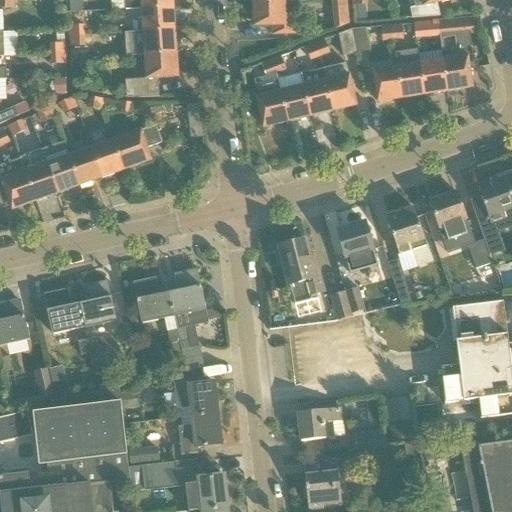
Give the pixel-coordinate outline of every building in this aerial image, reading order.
[(14,9),(14,0),(0,0),(0,8),(14,9)] [(125,0),(126,10),(126,11),(142,10),(142,9),(174,7),(173,0),(125,0)] [(346,0),(339,0),(332,1),(335,30),(349,24),(346,0)] [(408,0),(411,10),(454,0),(408,0)] [(82,1),(68,2),(69,13),(83,13),(82,1)] [(285,16),(285,2),(285,1),(253,3),(254,27),(273,27),(274,35),(296,34),(295,20),(291,15),(285,16)] [(144,33),(175,31),(174,7),(142,9),(142,10),(144,33)] [(480,19),(440,22),(441,36),(481,33),(480,19)] [(415,39),(441,36),(440,22),(414,25),(415,39)] [(393,26),(382,27),(384,41),(394,41),(393,26)] [(394,26),(393,26),(394,41),(395,40),(403,40),(402,26),(394,26)] [(72,37),(86,37),(85,27),(71,28),(72,37)] [(365,29),(353,30),(357,54),(370,51),(365,29)] [(343,57),(357,54),(353,30),(352,30),(339,35),(343,57)] [(16,31),(3,33),(6,54),(19,52),(16,31)] [(145,56),(177,54),(175,31),(144,33),(128,33),(129,57),(145,56)] [(86,37),(72,37),(72,47),(86,46),(86,37)] [(315,44),(320,56),(330,52),(325,40),(315,44)] [(311,59),(320,56),(315,44),(306,48),(311,59)] [(52,55),(66,54),(66,45),(52,45),(52,55)] [(467,51),(442,55),(448,92),(473,88),(467,51)] [(442,52),(419,55),(420,65),(425,96),(448,92),(442,55),(442,52)] [(66,54),(52,55),(52,64),(66,64),(66,54)] [(177,54),(145,56),(147,79),(125,81),(126,98),(133,99),(160,98),(159,79),(178,78),(177,54)] [(279,58),(270,61),(275,76),(284,72),(279,58)] [(270,61),(261,65),(266,79),(275,76),(270,61)] [(323,69),(326,82),(333,112),(357,107),(346,64),(323,69)] [(402,99),(425,96),(420,65),(398,68),(402,99)] [(378,103),(402,99),(398,68),(373,72),(378,103)] [(333,112),(326,82),(323,69),(301,75),(303,87),(311,117),(333,112)] [(288,123),(311,117),(303,87),(281,92),(288,123)] [(259,97),(256,98),(264,129),(288,123),(281,92),(259,97)] [(91,97),(88,109),(103,112),(106,99),(91,97)] [(58,106),(63,115),(77,108),(72,98),(58,106)] [(131,115),(133,104),(117,102),(116,113),(131,115)] [(23,104),(15,107),(19,116),(27,113),(23,104)] [(190,105),(189,135),(201,135),(202,105),(190,105)] [(0,125),(19,116),(15,107),(0,114),(0,125)] [(37,114),(42,125),(56,118),(51,108),(37,114)] [(13,137),(26,131),(22,122),(9,128),(12,133),(13,137)] [(141,131),(114,141),(125,171),(152,161),(147,147),(159,143),(161,142),(156,127),(154,127),(141,131)] [(6,135),(4,130),(0,132),(0,147),(10,143),(6,135)] [(103,178),(125,171),(114,141),(92,149),(103,178)] [(81,186),(71,156),(65,142),(43,150),(48,164),(59,194),(81,186)] [(81,186),(103,178),(92,149),(71,156),(81,186)] [(37,202),(59,194),(48,164),(43,150),(21,158),(26,172),(37,202)] [(13,210),(37,202),(26,172),(21,158),(20,158),(21,159),(0,166),(0,210),(11,206),(13,210)] [(485,206),(473,210),(482,233),(497,228),(511,222),(511,198),(505,177),(490,182),(478,186),(481,195),(482,198),(485,206)] [(444,243),(471,234),(457,193),(431,203),(440,230),(444,243)] [(399,256),(426,247),(414,209),(386,218),(399,256)] [(378,265),(374,250),(366,224),(338,233),(346,259),(351,273),(378,265)] [(317,264),(312,265),(306,241),(280,248),(295,305),(313,301),(313,300),(318,299),(317,294),(324,293),(317,264)] [(490,257),(485,241),(475,245),(469,247),(477,270),(493,264),(490,257)] [(399,261),(388,264),(401,305),(412,304),(399,261)] [(177,293),(170,295),(174,317),(177,331),(182,352),(183,356),(186,372),(204,368),(201,348),(192,350),(188,326),(196,324),(209,322),(206,312),(201,287),(197,272),(175,277),(177,293)] [(165,319),(174,317),(170,295),(162,296),(157,281),(134,285),(138,301),(137,301),(142,324),(165,319)] [(80,306),(85,328),(117,321),(112,298),(111,298),(108,283),(86,288),(87,304),(80,306)] [(365,311),(359,292),(358,289),(346,292),(353,315),(365,311)] [(85,328),(80,306),(73,307),(67,292),(45,296),(49,312),(48,312),(53,335),(85,328)] [(353,317),(346,292),(331,297),(338,322),(353,317)] [(0,322),(0,346),(30,340),(24,317),(21,302),(0,306),(0,322),(0,323),(0,322)] [(453,309),(460,366),(441,368),(445,405),(479,401),(481,420),(511,415),(511,344),(509,345),(504,302),(453,309)] [(177,331),(168,333),(172,354),(182,352),(177,331)] [(89,351),(90,354),(99,352),(97,338),(87,340),(89,351)] [(81,356),(90,354),(89,351),(87,340),(78,342),(81,356)] [(0,359),(0,361),(3,373),(13,371),(10,357),(0,359)] [(55,394),(68,391),(63,368),(51,371),(55,394)] [(40,397),(54,394),(48,369),(34,373),(40,397)] [(193,417),(218,415),(214,383),(190,386),(190,381),(175,383),(178,408),(191,407),(193,417)] [(93,511),(90,487),(109,485),(109,484),(130,481),(119,388),(86,395),(87,408),(35,414),(40,465),(48,465),(49,474),(29,476),(29,475),(0,478),(0,511),(93,511)] [(379,423),(377,403),(367,404),(369,424),(379,423)] [(419,406),(420,425),(439,424),(439,405),(419,406)] [(335,438),(333,423),(342,422),(340,409),(299,414),(302,442),(326,440),(326,439),(335,438)] [(0,444),(33,436),(27,412),(0,418),(0,444)] [(218,415),(193,417),(194,428),(180,430),(183,455),(198,453),(197,449),(221,446),(218,415)] [(411,440),(410,425),(388,428),(390,443),(411,440)] [(385,447),(384,432),(355,435),(357,450),(385,447)] [(473,511),(511,511),(511,443),(461,451),(473,511)] [(131,465),(160,462),(158,448),(129,451),(131,465)] [(309,511),(324,510),(323,506),(342,504),(353,503),(349,459),(327,461),(328,474),(305,477),(307,490),(305,491),(306,500),(308,500),(309,511)] [(187,487),(190,511),(195,511),(228,509),(224,476),(200,479),(199,468),(177,471),(176,463),(143,467),(146,491),(187,487)]
